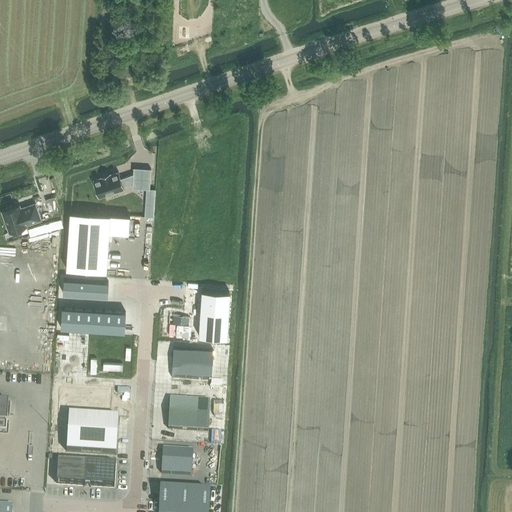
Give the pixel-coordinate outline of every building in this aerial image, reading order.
[(133,167),(133,173),(121,178),(118,171),(110,174),(110,172),(100,175),(101,177),(93,180),(98,197),(124,188),(123,186),(132,183),(132,187),(146,188),(149,188),(151,168),(133,167)] [(146,188),(145,210),(153,211),(155,189),(149,188),(146,188)] [(54,196),(45,199),(50,213),(57,210),(54,196)] [(9,232),(26,226),(25,225),(41,220),(35,203),(16,209),(15,207),(13,207),(11,206),(6,207),(5,210),(2,211),(9,232)] [(130,215),(70,211),(66,268),(106,271),(109,232),(129,233),(130,215)] [(52,230),(62,229),(61,219),(52,220),(52,230)] [(63,292),(108,295),(108,281),(64,278),(63,292)] [(202,289),(199,336),(226,338),(229,291),(202,289)] [(62,307),(60,327),(124,331),(126,311),(62,307)] [(169,315),(168,336),(188,337),(190,316),(169,315)] [(173,347),(171,377),(211,380),(213,350),(173,347)] [(58,384),(56,414),(69,414),(66,451),(116,455),(119,418),(109,417),(111,388),(58,384)] [(170,399),(168,429),(208,431),(210,401),(170,399)] [(0,431),(6,432),(8,402),(0,401),(0,431)] [(163,449),(161,473),(191,475),(193,451),(163,449)] [(58,461),(56,484),(83,485),(114,487),(116,465),(85,463),(58,461)] [(160,490),(158,511),(208,511),(210,493),(160,490)]
